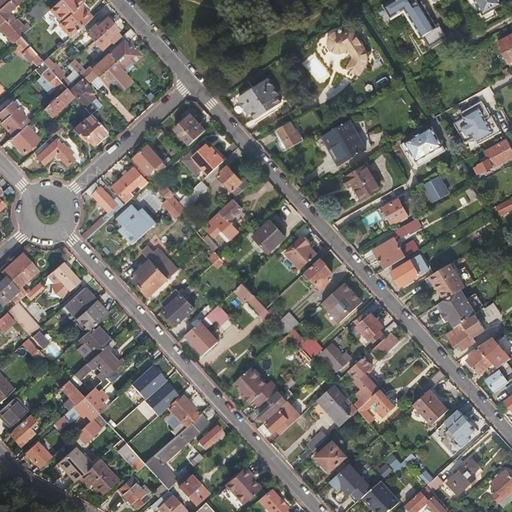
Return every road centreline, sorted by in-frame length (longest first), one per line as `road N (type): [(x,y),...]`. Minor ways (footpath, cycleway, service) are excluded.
road 1 (unclassified): [(511,435),(191,83)]
road 2 (unclassified): [(62,228),(320,511)]
road 3 (unclassified): [(62,196),(191,83)]
